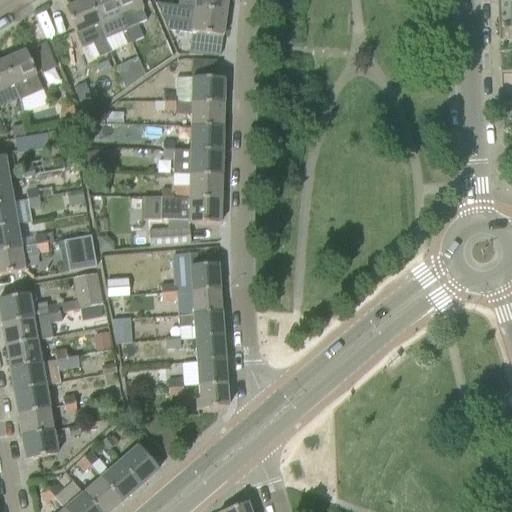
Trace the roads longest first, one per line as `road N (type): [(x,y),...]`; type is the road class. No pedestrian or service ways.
road 1 (residential): [(255,419),(245,153),(256,0)]
road 2 (tertiary): [(258,443),(467,278)]
road 3 (tertiary): [(454,260),(255,419)]
road 4 (unclassified): [(478,223),(472,0)]
road 5 (tertiary): [(255,419),(147,511)]
